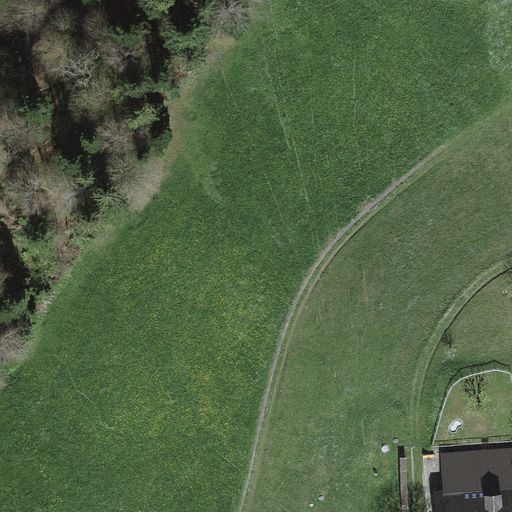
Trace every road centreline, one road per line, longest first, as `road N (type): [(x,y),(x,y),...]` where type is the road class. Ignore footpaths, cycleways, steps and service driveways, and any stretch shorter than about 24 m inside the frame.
road 1 (track): [(511,98),(361,220),(310,279),(269,394),(242,511)]
road 2 (track): [(419,511),(413,428),(420,374),(451,315),(511,261)]
